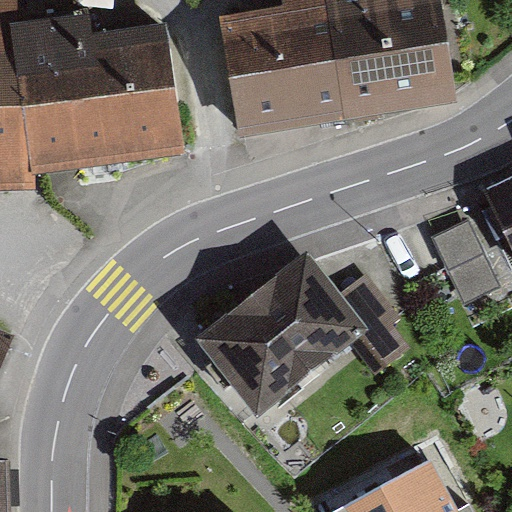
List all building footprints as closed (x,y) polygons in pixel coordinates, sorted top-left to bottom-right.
[(0,0),(0,169),(18,168),(16,140),(174,133),(169,10),(96,13),(95,0),(0,0)] [(241,147),(345,132),(325,0),(280,0),(284,19),(224,28),(241,147)] [(407,0),(325,0),(345,132),(458,115),(441,0),(417,0),(408,1),(407,0)] [(511,185),(501,190),(511,214),(511,185)] [(481,227),(444,241),(469,304),(506,290),(481,227)] [(352,297),(318,257),(211,349),(276,425),(363,350),(374,363),(415,327),(373,279),(352,297)] [(0,384),(18,344),(0,336),(0,384)] [(458,511),(432,461),(335,511),(458,511)]
